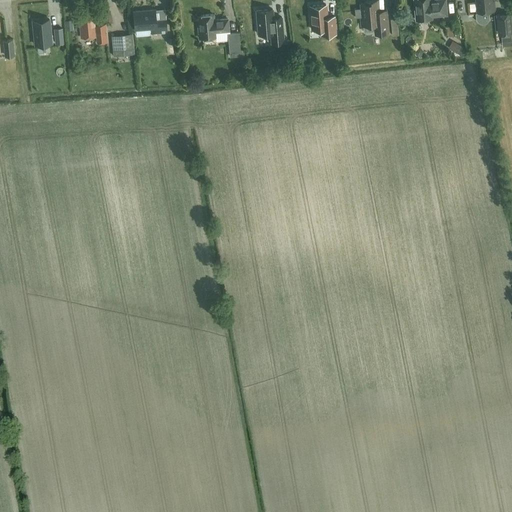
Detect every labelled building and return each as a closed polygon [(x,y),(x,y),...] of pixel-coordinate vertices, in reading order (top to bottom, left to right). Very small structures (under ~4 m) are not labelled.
[(378,11),(377,0),(365,1),(365,3),(361,3),(362,16),(360,16),(361,25),(374,24),(375,34),(388,33),(386,10),(378,11)] [(430,0),(414,0),(416,20),(432,18),(432,16),(446,15),(445,0),(435,0),(435,2),(430,2),(430,0)] [(491,2),(491,0),(476,0),(477,13),(478,13),(476,13),(476,18),(477,20),(478,22),(481,23),(483,23),(485,23),(487,21),(488,19),(488,17),(488,12),(495,11),(494,2),(491,2)] [(312,30),(320,29),(321,35),(336,34),(334,16),(326,17),(325,5),(326,5),(326,4),(310,6),(311,6),(313,29),(312,29),(312,30)] [(95,19),(94,9),(82,11),(82,12),(79,13),(81,38),(97,36),(97,42),(106,41),(105,24),(94,25),(94,19),(95,19)] [(135,29),(151,27),(152,34),(167,32),(166,19),(156,19),(155,9),(133,11),(135,29)] [(272,9),(256,10),(258,34),(271,33),(272,43),(284,42),(282,17),(273,18),(272,9)] [(213,14),(199,15),(200,27),(198,27),(199,38),(205,37),(205,39),(206,41),(210,40),(211,39),(211,36),(215,36),(215,31),(218,31),(219,32),(223,31),(224,30),(229,30),(228,18),(216,19),(216,20),(214,21),(213,14)] [(497,15),(499,32),(499,35),(511,33),(511,32),(510,14),(497,15)] [(52,43),(50,19),(33,21),(35,45),(52,43)] [(62,28),(55,29),(56,43),(63,43),(62,28)] [(241,55),(239,32),(228,33),(230,56),(241,55)] [(134,54),(132,34),(111,35),(113,56),(134,54)] [(502,46),(511,45),(511,40),(511,36),(501,37),(502,46)] [(15,55),(14,45),(13,39),(5,40),(5,46),(6,56),(15,55)] [(448,48),(456,53),(461,46),(452,40),(448,48)]
